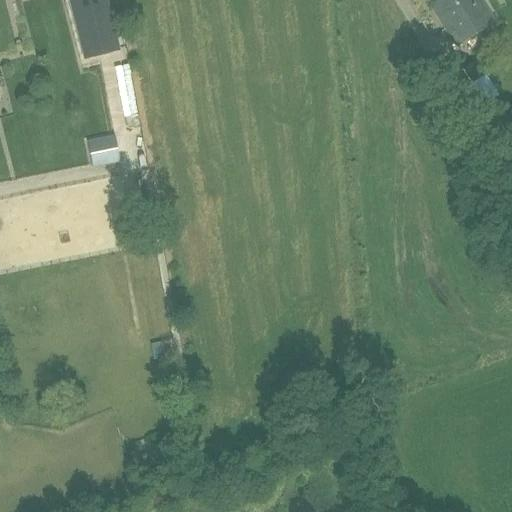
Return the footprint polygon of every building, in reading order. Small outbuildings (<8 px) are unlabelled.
[(119,53),(115,36),(105,0),(67,0),(79,45),(83,62),(119,53)] [(425,0),(456,48),(495,23),(480,0),(425,0)] [(24,54),(9,70),(25,84),(40,68),(24,54)] [(498,97),(476,63),(448,81),(470,115),(498,97)] [(120,161),(115,137),(89,143),(94,166),(120,161)]
